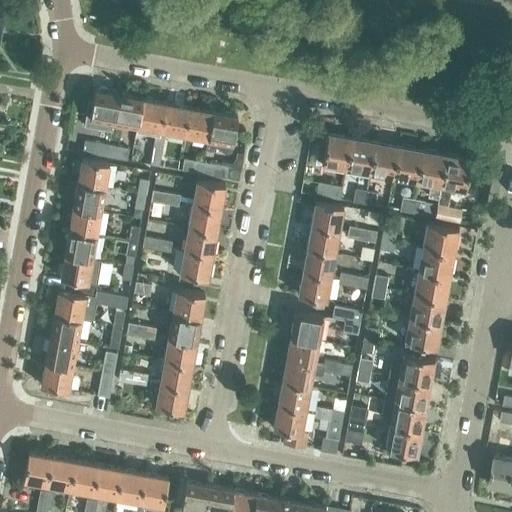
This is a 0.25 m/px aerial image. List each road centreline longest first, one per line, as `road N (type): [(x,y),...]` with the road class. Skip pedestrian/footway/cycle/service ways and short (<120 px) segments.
road 1 (residential): [(208,447),(274,93)]
road 2 (residential): [(3,364),(67,50)]
road 3 (residential): [(460,490),(208,447)]
road 4 (residential): [(274,93),(511,137)]
road 5 (residential): [(67,50),(274,93)]
road 6 (residential): [(208,447),(0,410)]
road 7 (residential): [(460,490),(495,291)]
